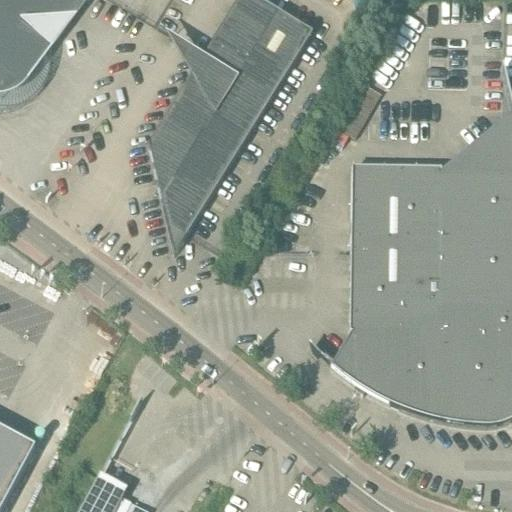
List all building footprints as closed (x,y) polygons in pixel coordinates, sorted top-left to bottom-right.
[(0,0),(0,115),(10,114),(21,110),(30,104),(38,96),(45,87),(49,77),(51,66),(51,54),(91,0),(0,0)] [(192,79),(149,149),(174,260),(312,37),(252,0),(240,0),(201,64),(206,67),(195,85),(192,79)] [(290,22),(304,31),(311,20),(297,12),(290,22)] [(355,143),(381,99),(363,88),(337,133),(355,143)] [(351,339),(331,371),(339,377),(347,384),(356,390),(354,394),(363,400),(366,396),(387,407),(407,416),(428,423),(447,428),(467,431),(486,432),(491,432),(495,431),(499,431),(503,429),(507,428),(511,426),(511,425),(511,117),(441,176),(441,175),(352,173),(349,339),(351,339)] [(0,511),(1,511),(15,487),(25,470),(34,453),(0,434),(0,511)] [(127,511),(128,510),(117,504),(123,493),(113,487),(99,480),(81,511),(127,511)]
